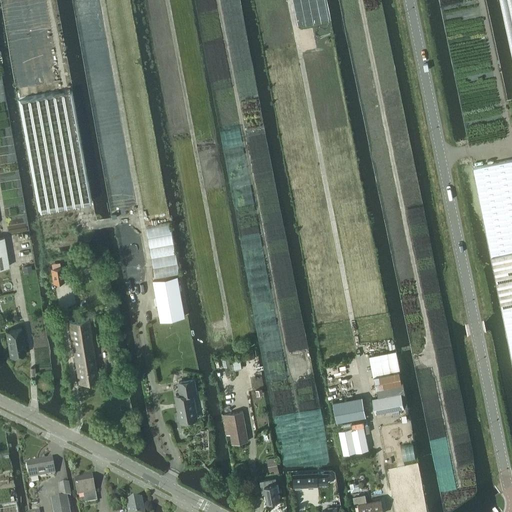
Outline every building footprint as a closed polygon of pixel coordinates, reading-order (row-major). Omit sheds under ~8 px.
[(19,101),(39,211),(90,202),(70,91),(19,101)] [(511,159),(473,168),(511,354),(511,159)] [(0,237),(0,268),(8,267),(3,237),(0,237)] [(51,269),(53,284),(64,282),(62,267),(51,269)] [(160,320),(184,316),(177,276),(176,277),(168,278),(162,279),(153,281),(160,320)] [(68,321),(78,383),(98,380),(88,318),(68,321)] [(5,331),(10,357),(25,354),(21,328),(5,331)] [(254,350),(246,352),(247,359),(256,357),(254,350)] [(395,351),(369,356),(373,375),(374,375),(399,370),(395,351)] [(374,398),(372,398),(376,414),(407,407),(399,370),(374,375),(378,395),(373,396),(374,398)] [(181,395),(176,396),(180,422),(196,419),(192,394),(196,393),(193,380),(178,382),(181,395)] [(336,422),(366,416),(362,397),(333,402),(336,422)] [(226,414),(222,415),(225,428),(228,428),(231,443),(239,442),(248,440),(242,411),(226,414)] [(338,431),(343,455),(368,450),(363,426),(338,431)] [(276,457),(268,459),(270,471),(274,470),(278,469),(276,457)] [(28,464),(30,479),(55,475),(53,459),(28,464)] [(317,473),(293,474),(294,487),(318,486),(317,485),(317,483),(328,482),(327,473),(317,474),(317,473)] [(75,481),(78,497),(84,496),(86,505),(97,503),(92,478),(75,481)] [(260,481),(262,494),(266,494),(267,502),(279,499),(276,484),(272,484),(271,479),(260,481)] [(354,483),(349,484),(350,492),(361,490),(360,485),(355,486),(354,483)] [(59,486),(61,498),(71,497),(69,484),(59,486)] [(352,497),(354,505),(358,504),(359,511),(382,511),(380,500),(366,503),(364,495),(352,497)] [(52,501),(53,511),(70,511),(67,498),(52,501)] [(143,511),(142,500),(127,503),(128,511),(143,511)]
